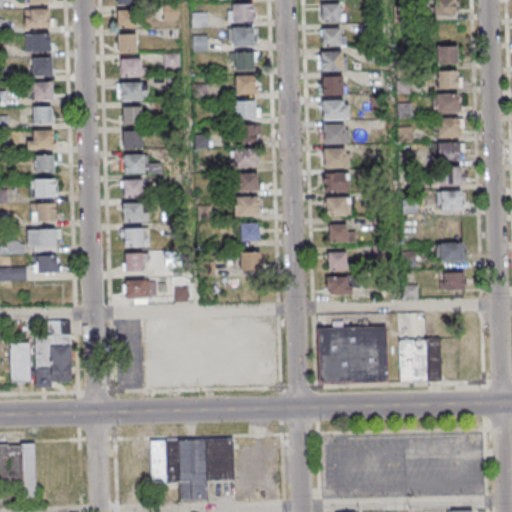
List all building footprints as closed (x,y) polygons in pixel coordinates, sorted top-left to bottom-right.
[(434,0),(435,16),(455,16),(454,0),(434,0)] [(254,22),(254,4),(227,4),(227,22),(254,22)] [(324,5),(344,5),(345,23),(325,23),(324,5)] [(176,20),(176,6),(161,6),(161,20),(176,20)] [(32,11),(52,11),(52,29),(33,29),(32,11)] [(119,12),(139,11),(139,29),(119,29),(119,12)] [(254,27),(228,27),(228,46),(254,46),(254,27)] [(325,30),(345,29),(346,47),(326,48),(325,30)] [(32,36),(52,35),(53,53),(33,54),(32,36)] [(120,36),(140,35),(141,53),(121,54),(120,36)] [(194,50),(205,50),(205,36),(194,36),(194,50)] [(457,64),(457,46),(438,46),(438,64),(457,64)] [(326,54),(345,53),(346,71),(326,72),(326,54)] [(178,67),(178,54),(164,54),(164,67),(178,67)] [(238,54),(258,54),(259,71),(239,72),(238,54)] [(35,60),(55,59),(55,77),(36,77),(35,60)] [(124,60),(143,60),(144,78),(124,78),(124,60)] [(435,88),(458,88),(458,71),(435,71),(435,88)] [(321,95),(345,95),(345,75),(321,75),(321,95)] [(239,78),(258,77),(259,95),(239,96),(239,78)] [(36,84),(56,84),(56,102),(36,102),(36,84)] [(125,84),(144,84),(145,101),(125,102),(125,84)] [(435,113),(458,113),(458,94),(435,94),(435,113)] [(348,119),(348,99),(321,99),(321,119),(348,119)] [(257,120),(257,101),(235,101),(235,120),(257,120)] [(35,108),(55,107),(55,125),(36,126),(35,108)] [(125,109),(145,108),(145,126),(126,127),(125,109)] [(436,119),(436,138),(460,138),(460,119),(436,119)] [(321,124),(321,143),(344,143),(344,124),(321,124)] [(237,142),(258,142),(258,125),(237,125),(237,142)] [(36,132),(56,132),(56,150),(36,150),(36,132)] [(125,133),(145,133),(146,151),(126,151),(125,133)] [(461,144),(433,144),(433,162),(461,162),(461,144)] [(258,149),(232,148),(230,165),(257,167),(258,149)] [(345,149),(323,149),(323,168),(345,168),(345,149)] [(38,157),(57,156),(58,174),(38,175),(38,157)] [(127,156),(147,156),(147,175),(128,176),(127,156)] [(461,186),(461,168),(436,168),(436,186),(461,186)] [(258,173),(235,173),(235,191),(258,191),(258,173)] [(346,173),(323,173),(323,191),(346,191),(346,173)] [(38,181),(57,181),(58,199),(38,199),(38,181)] [(126,182),(146,181),(147,199),(127,200),(126,182)] [(436,192),(436,210),(463,210),(463,192),(436,192)] [(259,215),(259,196),(234,196),(234,215),(259,215)] [(348,196),(323,196),(323,215),(348,215),(348,196)] [(39,206),(59,205),(59,223),(40,224),(39,206)] [(126,205),(146,205),(146,224),(127,225),(126,205)] [(259,240),(259,222),(236,222),(236,240),(259,240)] [(347,242),(347,224),(328,224),(328,242),(347,242)] [(126,230),(146,229),(147,249),(127,250),(126,230)] [(39,231),(59,231),(59,249),(40,249),(39,231)] [(463,242),(436,242),(436,260),(463,260),(463,242)] [(260,251),(238,251),(238,269),(260,269),(260,251)] [(346,251),(327,251),(327,270),(346,270),(346,251)] [(123,271),(142,271),(142,252),(123,252),(123,271)] [(40,257),(60,257),(60,275),(41,275),(40,257)] [(0,268),(0,279),(24,280),(24,268),(0,268)] [(439,272),(440,290),(464,289),(464,271),(439,272)] [(326,294),(351,294),(351,277),(326,277),(326,294)] [(123,298),(145,298),(145,279),(123,279),(123,298)] [(274,385),(274,329),(250,329),(250,324),(223,324),(223,317),(144,317),(144,386),(274,385)] [(71,333),(63,333),(63,320),(46,320),(46,333),(35,333),(35,384),(71,384),(71,333)] [(319,327),(319,383),(388,382),(387,326),(319,327)] [(440,381),(440,339),(400,339),(400,381),(440,381)] [(8,343),(8,383),(30,383),(30,343),(8,343)] [(151,439),(152,484),(179,484),(180,500),(207,499),(207,481),(234,480),(233,438),(151,439)] [(0,485),(23,485),(23,499),(36,499),(35,443),(0,443),(0,485)]
